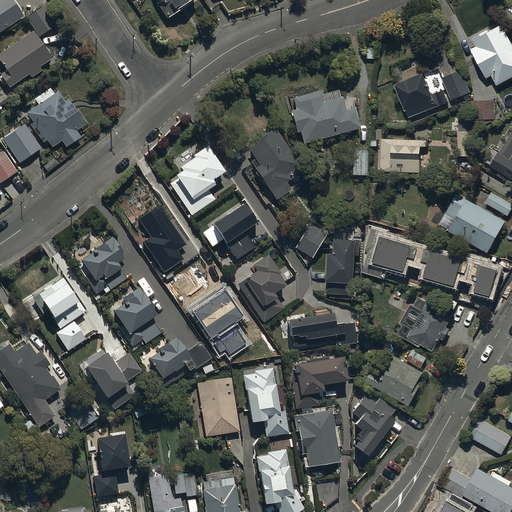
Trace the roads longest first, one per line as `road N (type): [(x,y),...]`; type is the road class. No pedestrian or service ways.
road 1 (residential): [(159,107),(238,44),(369,0)]
road 2 (tertiary): [(388,511),(511,311)]
road 3 (residential): [(0,245),(159,107)]
road 4 (residential): [(87,0),(159,107)]
